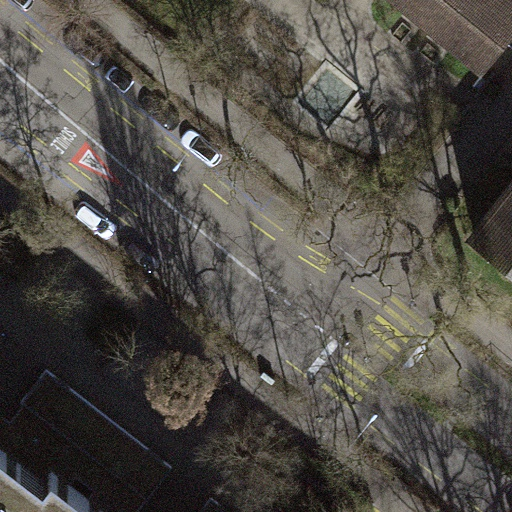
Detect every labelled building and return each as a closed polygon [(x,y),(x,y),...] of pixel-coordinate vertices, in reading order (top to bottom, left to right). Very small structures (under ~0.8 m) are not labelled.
[(511,0),(405,0),(481,63),(511,25),(511,0)] [(511,265),(511,186),(474,235),(511,265)] [(38,414),(16,441),(81,491),(108,511),(136,511),(173,465),(48,368),(22,401),(38,414)] [(0,511),(64,511),(81,491),(16,441),(0,427),(0,511)] [(108,511),(81,491),(64,511),(108,511)] [(232,511),(212,496),(199,511),(232,511)]
